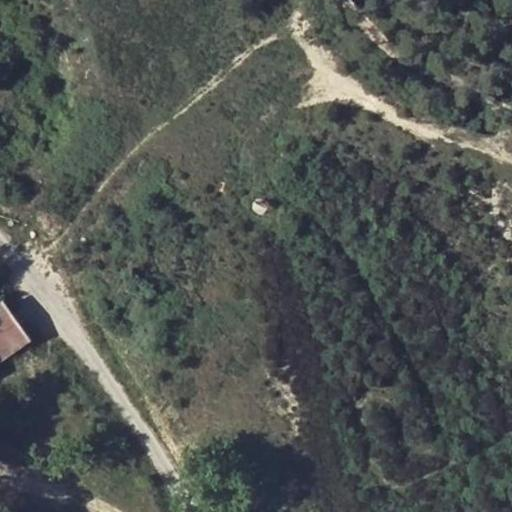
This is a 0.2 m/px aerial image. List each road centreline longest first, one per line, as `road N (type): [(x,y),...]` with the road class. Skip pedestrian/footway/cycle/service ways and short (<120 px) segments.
road 1 (track): [(190,511),(153,442),(0,236)]
road 2 (track): [(338,0),(371,39),(511,116)]
road 3 (track): [(111,511),(0,463)]
